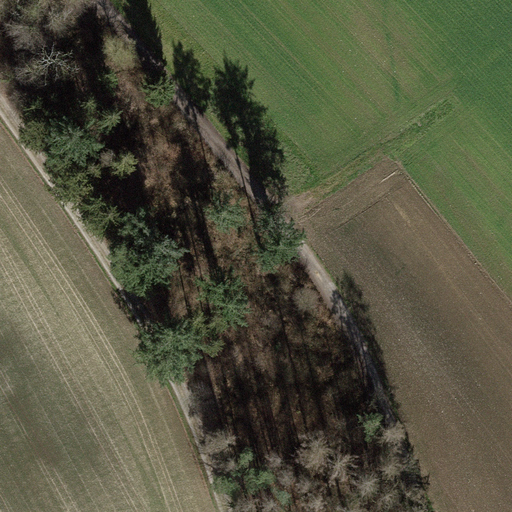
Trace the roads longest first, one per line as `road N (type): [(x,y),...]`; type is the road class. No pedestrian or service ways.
road 1 (track): [(99,0),(277,210),(362,349),(424,511)]
road 2 (track): [(226,511),(181,388),(109,259),(0,100)]
